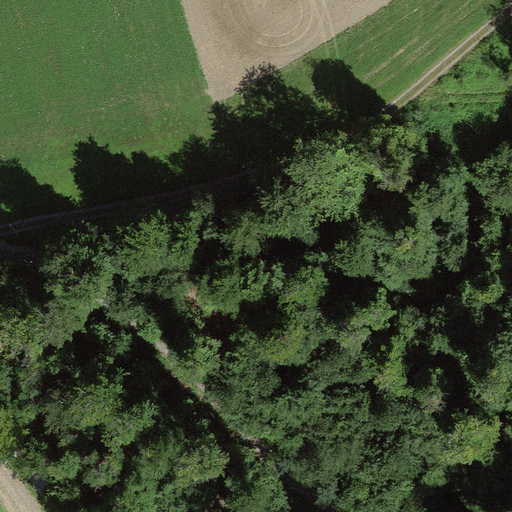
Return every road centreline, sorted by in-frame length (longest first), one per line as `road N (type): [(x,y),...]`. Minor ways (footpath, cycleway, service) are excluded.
road 1 (track): [(0,231),(207,188),(285,156),(463,51),(511,10)]
road 2 (track): [(331,511),(142,338),(0,261)]
